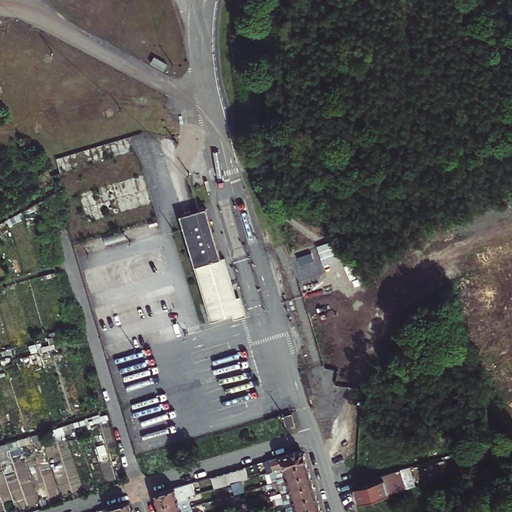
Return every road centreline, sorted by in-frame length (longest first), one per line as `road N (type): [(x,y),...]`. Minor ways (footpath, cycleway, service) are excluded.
road 1 (tertiary): [(312,436),(230,179)]
road 2 (unclassified): [(230,179),(207,88),(205,0)]
road 3 (residential): [(312,436),(139,487)]
